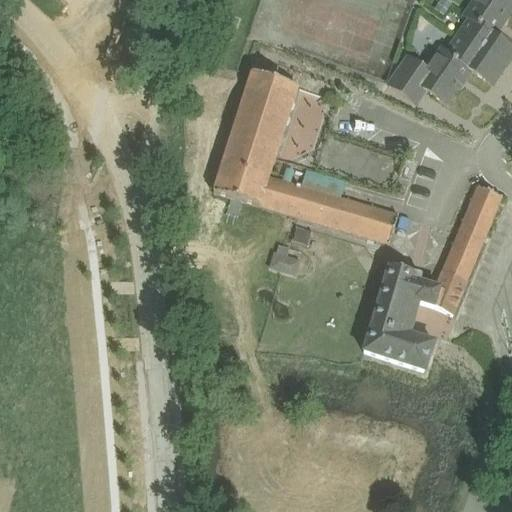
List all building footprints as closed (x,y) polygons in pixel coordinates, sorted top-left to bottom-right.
[(444,0),(440,0),(434,11),(444,17),(452,5),(444,0)] [(511,0),(476,0),(465,17),(493,36),(511,8),(511,0)] [(438,50),(469,71),(492,87),(495,82),(489,79),(510,48),(493,36),(465,17),(463,19),(466,20),(444,50),(440,47),(438,50)] [(217,29),(203,26),(199,39),(213,43),(217,29)] [(469,71),(438,50),(427,66),(409,57),(389,87),(416,106),(425,92),(445,106),(469,71)] [(258,208),(269,175),(298,88),(252,73),(213,195),(258,208)] [(399,217),(269,175),(258,208),(299,220),(389,247),(399,217)] [(479,189),(443,274),(467,284),(502,199),(479,189)] [(312,233),(298,229),(294,241),(308,245),(312,233)] [(276,253),(270,270),(296,278),(302,261),(288,256),(291,249),(280,246),(278,254),(276,253)] [(453,318),(467,284),(443,274),(437,289),(419,284),(421,277),(389,269),(364,355),(424,374),(435,345),(410,337),(414,325),(412,325),(418,304),(434,310),(453,318)]
